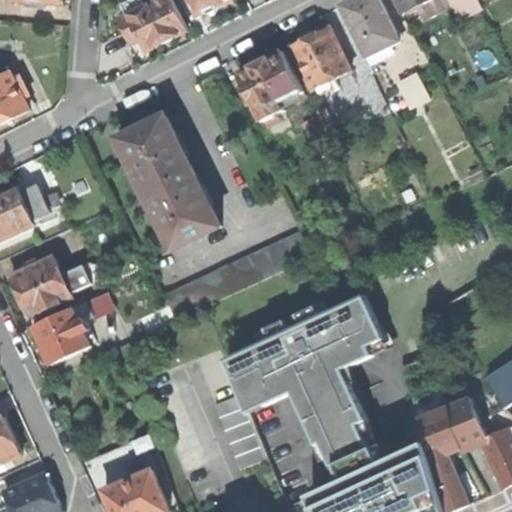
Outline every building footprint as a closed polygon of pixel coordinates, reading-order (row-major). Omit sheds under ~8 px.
[(143,44),(147,52),(167,42),(188,32),(172,0),(159,0),(146,7),(142,0),(134,0),(123,6),(128,16),(120,20),(134,48),(143,44)] [(189,0),(197,15),(203,12),(208,15),(217,11),(217,5),(227,0),(189,0)] [(351,0),(342,5),(368,57),(401,41),(380,0),(351,0)] [(430,0),(398,0),(405,13),(430,0)] [(410,26),(453,5),(450,0),(430,0),(405,13),(403,14),(410,26)] [(460,19),(471,13),(464,0),(450,0),(453,5),(460,19)] [(483,7),(479,0),(464,0),(471,13),(483,7)] [(294,46),(315,90),(352,71),(331,28),(309,39),(294,46)] [(241,73),(265,122),(286,112),(282,104),(305,93),(285,51),(261,63),(241,73)] [(0,126),(10,121),(32,111),(25,97),(32,94),(23,77),(16,80),(13,73),(0,78),(0,126)] [(399,85),(412,109),(431,99),(419,75),(399,85)] [(122,140),(176,251),(223,228),(208,197),(183,145),(169,117),(122,140)] [(0,244),(38,227),(35,221),(23,195),(19,187),(0,195),(0,244)] [(39,188),(23,195),(35,221),(51,214),(39,188)] [(166,297),(178,323),(315,258),(303,232),(166,297)] [(22,298),(31,318),(74,298),(56,258),(13,278),(22,298)] [(321,450),(325,448),(336,474),(340,483),(314,496),(320,511),(450,511),(454,510),(445,480),(439,457),(434,439),(383,463),(367,427),(373,424),(348,367),(377,353),(373,344),(390,336),(370,293),(324,313),(321,306),(300,315),(304,322),(294,327),(290,319),(269,329),(272,336),(229,356),(255,414),(297,395),(321,450)] [(52,364),(53,366),(93,347),(87,333),(93,330),(89,320),(94,317),(87,303),(35,327),(41,339),(45,348),(40,355),(44,363),(52,364)] [(110,336),(117,350),(145,337),(138,323),(110,336)] [(511,359),(487,376),(501,407),(511,399),(511,359)] [(242,470),(269,459),(266,451),(257,431),(242,395),(215,406),(242,470)] [(471,396),(450,406),(463,446),(481,438),(488,435),(471,396)] [(450,406),(427,417),(434,439),(439,457),(454,450),(463,446),(450,406)] [(0,467),(22,457),(12,435),(3,416),(0,417),(0,467)] [(497,472),(504,487),(511,483),(511,433),(508,425),(488,435),(481,438),(489,456),(497,472)] [(462,473),(454,450),(439,457),(445,480),(462,473)] [(490,475),(497,472),(489,456),(482,459),(490,475)] [(104,476),(111,491),(135,480),(129,465),(104,476)] [(113,511),(171,511),(153,472),(135,480),(111,491),(105,493),(113,511)] [(472,502),(462,473),(445,480),(454,510),(463,506),(472,502)] [(13,511),(60,511),(54,496),(46,478),(6,495),(13,511)]
